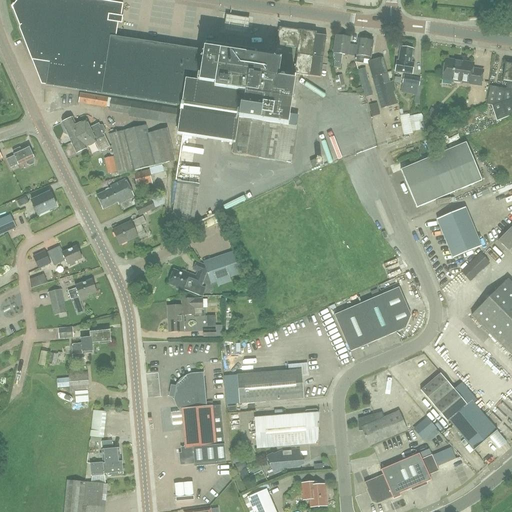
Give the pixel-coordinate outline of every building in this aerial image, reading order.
[(13,5),(11,7),(13,11),(19,27),(19,29),(32,61),(49,63),(46,86),(181,107),(185,80),(199,82),(204,51),(116,37),(118,24),(122,24),(122,21),(123,17),(119,16),(120,8),(105,5),(106,2),(107,2),(104,1),(99,0),(17,0),(14,5),(13,5)] [(327,36),(316,35),(316,33),(300,30),(300,31),(279,28),(277,44),(286,45),(285,47),(297,49),(297,55),(295,74),(321,78),(327,36)] [(340,69),(341,61),(342,54),(348,55),(350,38),(336,36),(332,61),(334,61),(333,68),(340,69)] [(371,60),(373,41),(358,39),(356,59),(355,58),(355,60),(355,63),(356,63),(356,62),(363,63),(364,59),(369,60),(371,60)] [(412,74),(413,64),(410,63),(412,49),(411,49),(408,48),(406,48),(400,47),(398,61),(396,61),(395,70),(400,71),(400,73),(412,74)] [(181,107),(177,134),(181,135),(217,141),(235,143),(233,154),(259,158),(290,163),(296,127),(288,125),(289,115),(290,112),(291,101),(294,81),(277,79),(280,59),(254,55),(254,57),(205,49),(204,49),(204,51),(199,82),(185,80),(181,107)] [(369,62),(368,63),(368,64),(378,97),(381,109),(391,106),(397,104),(394,92),(396,92),(394,81),(384,84),(382,75),(385,74),(387,73),(383,58),(369,62)] [(472,69),(473,64),(445,60),(442,79),(453,80),(454,83),(460,84),(462,82),(470,83),(470,84),(481,86),(481,82),(483,71),(472,69)] [(490,86),(487,105),(491,106),(497,122),(511,115),(511,64),(505,63),(502,81),(508,82),(507,89),(490,86)] [(363,92),(371,90),(365,68),(358,70),(363,92)] [(417,93),(418,90),(418,88),(419,88),(420,78),(411,77),(404,75),(401,90),(417,93)] [(346,92),(342,76),(335,78),(339,93),(346,92)] [(80,94),(79,103),(107,107),(108,100),(111,101),(109,111),(130,114),(129,116),(178,124),(180,110),(80,94)] [(380,115),(377,104),(368,107),(371,116),(371,117),(380,115)] [(416,111),(401,113),(404,131),(419,128),(416,111)] [(62,123),(69,137),(89,128),(86,120),(76,125),(72,118),(62,123)] [(89,128),(69,137),(77,153),(84,150),(84,148),(95,143),(100,152),(110,147),(104,134),(106,132),(102,126),(100,126),(99,124),(90,128),(89,128)] [(133,172),(169,163),(161,130),(147,134),(145,126),(109,134),(119,175),(133,172)] [(482,181),(466,143),(401,170),(417,208),(482,181)] [(20,148),(13,151),(13,153),(15,156),(6,160),(10,168),(18,164),(19,164),(25,161),(27,165),(30,166),(34,164),(35,161),(33,158),(34,157),(28,146),(21,150),(20,148)] [(154,177),(167,174),(165,166),(152,169),(154,177)] [(137,188),(153,184),(149,170),(133,174),(137,188)] [(119,205),(134,197),(126,179),(110,187),(111,188),(110,189),(108,189),(106,190),(105,191),(96,195),(103,210),(118,203),(119,205)] [(38,215),(57,207),(50,192),(31,201),(38,215)] [(155,209),(151,200),(135,208),(139,216),(155,209)] [(465,209),(437,221),(452,258),(480,247),(465,209)] [(0,235),(6,232),(16,228),(10,215),(0,219),(0,235)] [(141,225),(146,223),(143,217),(131,222),(113,231),(120,245),(137,237),(137,235),(144,232),(141,225)] [(511,227),(498,241),(511,255),(511,227)] [(59,247),(48,252),(54,266),(65,260),(66,263),(67,265),(69,264),(70,266),(75,264),(74,262),(82,258),(77,246),(62,253),(59,247)] [(33,256),(39,269),(50,264),(44,251),(33,256)] [(226,255),(204,262),(205,266),(207,272),(211,284),(216,282),(221,280),(223,285),(231,282),(229,277),(233,276),(234,276),(226,255)] [(173,270),(168,284),(176,287),(176,288),(181,291),(182,289),(184,290),(195,294),(200,296),(203,288),(201,287),(207,272),(205,266),(196,262),(193,270),(198,272),(196,276),(179,270),(178,272),(173,270)] [(76,289),(68,292),(71,300),(73,299),(74,303),(73,303),(75,310),(76,310),(78,314),(84,312),(79,297),(80,301),(89,298),(88,296),(96,293),(92,280),(75,287),(76,289)] [(511,288),(505,282),(471,316),(511,356),(511,288)] [(406,328),(411,316),(399,288),(334,315),(350,352),(406,328)] [(53,316),(67,313),(61,289),(48,292),(51,305),(53,316)] [(194,309),(203,308),(202,299),(182,300),(182,306),(168,307),(168,319),(169,319),(169,323),(169,332),(184,332),(183,315),(194,315),(194,309)] [(73,338),(73,332),(72,327),(58,329),(59,339),(73,338)] [(92,345),(110,343),(109,329),(90,331),(90,336),(81,337),(81,344),(72,345),(73,355),(82,354),(83,354),(92,353),(92,345)] [(342,351),(338,353),(343,364),(351,360),(343,345),(339,347),(342,351)] [(308,375),(307,363),(288,365),(289,371),(237,375),(239,404),(304,399),(302,376),(308,375)] [(57,389),(69,388),(70,392),(89,391),(89,383),(88,372),(68,373),(69,378),(57,379),(57,389)] [(440,374),(420,390),(447,422),(449,420),(474,451),(489,437),(464,408),(467,405),(440,374)] [(183,381),(180,385),(178,390),(177,395),(177,400),(179,405),(182,409),(186,449),(182,449),(182,455),(180,455),(181,466),(194,464),(195,468),(226,465),(224,445),(221,406),(207,407),(204,376),(192,377),(187,379),(183,381)] [(464,408),(489,437),(493,435),(497,431),(471,401),(467,405),(464,408)] [(103,438),(106,412),(94,411),(91,441),(102,442),(102,438),(103,438)] [(276,447),(307,445),(316,444),(316,445),(318,445),(319,412),(319,411),(319,413),(316,411),(307,412),(304,414),(254,418),(257,449),(276,447)] [(172,413),(173,422),(182,422),(181,412),(172,413)] [(370,446),(406,430),(399,412),(384,418),(382,412),(367,419),(367,418),(358,419),(359,431),(363,431),(370,446)] [(424,439),(435,430),(426,420),(415,429),(422,437),(424,439)] [(299,456),(298,456),(298,452),(308,451),(307,445),(276,447),(279,454),(273,457),(272,455),(265,459),(269,467),(272,466),(275,473),(289,466),(290,468),(297,467),(303,464),(299,456)] [(91,464),(121,462),(121,461),(120,461),(119,449),(113,450),(102,450),(103,462),(90,463),(91,464)] [(397,495),(428,482),(431,481),(429,476),(439,472),(432,455),(421,459),(419,454),(381,470),(383,475),(364,483),(372,502),(377,504),(392,497),(393,500),(398,498),(397,495)] [(121,462),(91,464),(92,476),(104,475),(105,476),(107,476),(108,477),(110,476),(112,475),(123,474),(121,462)] [(245,478),(263,475),(262,465),(243,469),(245,478)] [(193,478),(175,479),(176,493),(193,492),(193,478)] [(104,511),(105,507),(101,507),(102,497),(103,492),(100,492),(101,484),(85,483),(67,481),(64,511),(104,511)] [(311,507),(326,506),(324,485),(316,486),(316,483),(302,484),(304,501),(310,500),(311,507)] [(275,511),(266,490),(248,498),(253,511),(275,511)]
